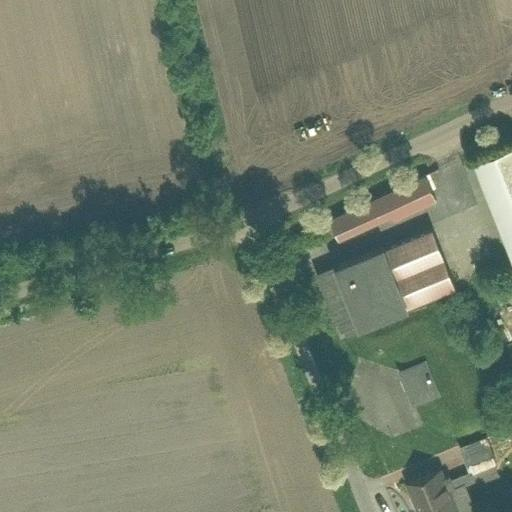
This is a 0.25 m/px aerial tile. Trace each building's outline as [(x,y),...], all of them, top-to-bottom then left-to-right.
[(511,149),(483,161),(511,232),(511,149)] [(335,219),(343,237),(400,211),(403,218),(448,197),(437,173),(335,219)] [(325,271),(349,331),(469,282),(445,223),(325,271)] [(449,388),(434,351),(406,362),(421,399),(449,388)] [(451,459),(413,475),(428,511),(461,511),(498,497),(490,478),(509,470),(493,432),(466,443),(476,467),(457,475),(451,459)]
